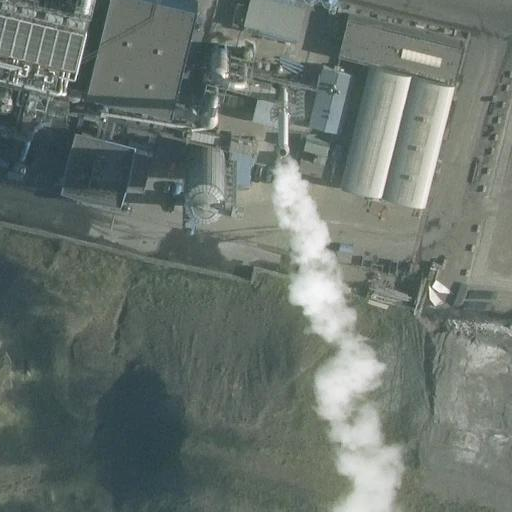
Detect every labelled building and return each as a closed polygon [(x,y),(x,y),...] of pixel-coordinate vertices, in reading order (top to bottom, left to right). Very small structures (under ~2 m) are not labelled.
[(172,97),(195,0),(104,0),(86,76),(172,97)] [(306,0),(275,0),(269,11),(280,17),(267,40),(286,51),(296,33),(294,32),(310,2),(306,0)] [(455,82),(464,43),(348,14),(339,53),(455,82)] [(340,132),(354,73),(323,66),(309,124),(340,132)] [(268,90),(262,114),(295,122),(301,98),(268,90)] [(372,115),(387,117),(390,92),(376,90),(372,115)] [(60,180),(121,194),(125,179),(133,144),(135,134),(74,120),(60,180)] [(315,136),(311,156),(334,160),(338,140),(315,136)] [(144,184),(152,148),(133,144),(125,179),(144,184)] [(258,144),(257,168),(284,169),(285,145),(258,144)] [(243,174),(242,153),(199,154),(200,176),(243,174)]
